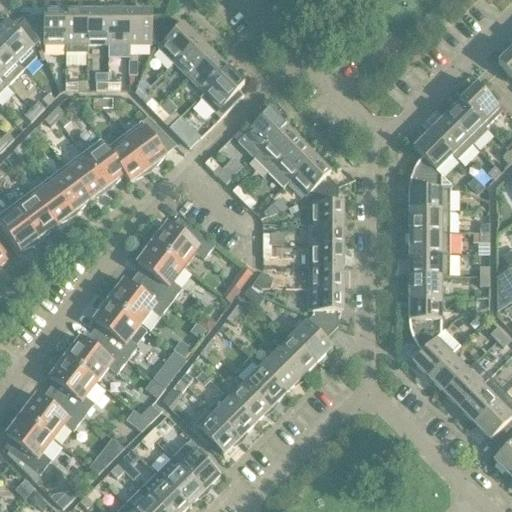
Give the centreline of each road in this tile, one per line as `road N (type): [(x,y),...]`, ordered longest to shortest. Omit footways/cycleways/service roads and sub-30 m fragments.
road 1 (residential): [(22,374),(182,171),(245,238),(256,273)]
road 2 (residential): [(367,392),(370,131)]
road 3 (residential): [(511,19),(398,131),(370,131)]
road 4 (residential): [(370,131),(239,0)]
road 5 (residential): [(247,511),(367,392)]
road 6 (residential): [(474,498),(367,392)]
